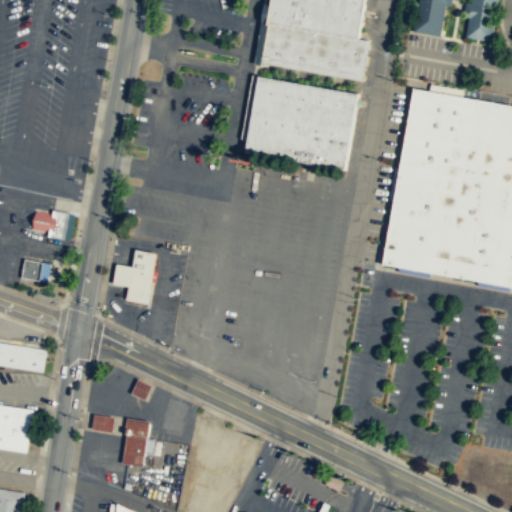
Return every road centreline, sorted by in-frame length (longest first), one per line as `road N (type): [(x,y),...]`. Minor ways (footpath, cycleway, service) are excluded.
road 1 (tertiary): [(78,328),(465,511)]
road 2 (secondary): [(135,0),(78,328)]
road 3 (secondary): [(78,328),(48,511)]
